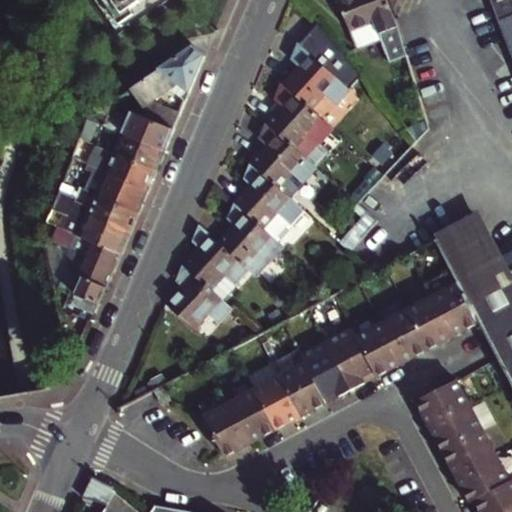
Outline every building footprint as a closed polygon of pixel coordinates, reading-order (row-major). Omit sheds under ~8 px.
[(107,0),(127,29),(169,0),(107,0)] [(410,57),(399,27),(388,0),(337,0),(358,51),(383,42),(392,64),(410,57)] [(511,0),(492,0),(511,49),(511,0)] [(342,109),(370,80),(326,25),(308,45),(299,66),(304,71),(291,86),(320,113),(332,100),(342,109)] [(167,87),(189,96),(205,58),(192,47),(133,88),(143,104),(144,104),(167,87)] [(327,148),(342,133),(320,113),(291,86),(284,101),(290,107),(273,126),(313,163),(327,148)] [(133,112),(174,130),(181,114),(154,102),(152,107),(144,104),(143,104),(133,111),(133,112)] [(165,152),(174,130),(133,112),(111,103),(93,115),(89,118),(89,119),(105,126),(123,134),(165,152)] [(115,153),(157,171),(165,152),(123,134),(105,126),(89,119),(88,123),(82,139),(103,148),(115,153)] [(310,189),(324,173),(313,163),(273,126),(267,141),(272,147),(256,165),(286,192),(299,178),(310,189)] [(95,168),(148,191),(157,171),(115,153),(103,148),(82,139),(75,159),(95,168)] [(338,158),(327,148),(313,163),(324,173),(338,158)] [(280,242),(308,212),(286,192),(256,165),(249,180),(256,186),(240,205),(280,242)] [(139,212),(148,191),(95,168),(86,189),(98,195),(139,212)] [(88,218),(129,236),(139,212),(98,195),(92,207),(77,201),(83,188),(82,188),(82,186),(67,180),(62,192),(51,215),(54,216),(55,213),(66,219),(70,211),(88,218)] [(252,271),(260,278),(287,248),(280,242),(240,205),(233,218),(240,225),(223,244),(252,271)] [(122,254),(129,236),(88,218),(70,211),(66,219),(62,228),(71,232),(80,236),(122,254)] [(440,240),(459,230),(483,218),(480,211),(437,235),(440,240)] [(467,294),(511,270),(483,218),(459,230),(470,250),(450,261),(461,282),(467,294)] [(224,300),(252,271),(223,244),(202,224),(195,240),(201,246),(185,265),(224,300)] [(450,261),(470,250),(459,230),(440,240),(450,261)] [(75,273),(107,288),(122,254),(80,236),(71,232),(63,250),(64,250),(69,264),(75,273)] [(220,325),(234,310),(224,300),(185,265),(184,263),(177,280),(184,287),(168,303),(195,330),(209,315),(220,325)] [(76,294),(100,304),(107,288),(75,273),(69,264),(60,286),(76,294)] [(511,269),(511,270),(467,294),(482,322),(511,379),(511,269)] [(463,333),(482,322),(467,294),(461,282),(434,297),(456,337),(463,333)] [(73,303),(96,314),(100,304),(76,294),(73,303)] [(448,340),(456,337),(434,297),(408,311),(429,350),(448,340)] [(412,360),(429,350),(408,311),(382,324),(404,364),(412,360)] [(396,368),(404,364),(382,324),(358,337),(376,371),(379,377),(396,368)] [(364,378),(376,371),(358,337),(353,329),(327,342),(353,391),(367,384),(364,378)] [(339,398),(353,391),(327,342),(301,356),(306,364),(325,399),(336,392),(339,398)] [(328,404),(325,399),(306,364),(280,378),(302,418),(328,404)] [(364,378),(367,384),(379,377),(376,371),(364,378)] [(277,431),(302,418),(280,378),(255,391),(277,431)] [(432,428),(473,406),(459,380),(417,401),(432,428)] [(156,407),(165,403),(157,389),(149,394),(156,407)] [(251,445),(277,431),(255,391),(230,405),(251,445)] [(325,399),(328,404),(339,398),(336,392),(325,399)] [(244,448),(251,445),(230,405),(203,419),(224,459),(244,448)] [(436,436),(445,452),(486,431),(473,406),(432,428),(436,436)] [(454,471),(459,478),(499,457),(486,431),(445,452),(454,471)] [(472,504),(477,501),(511,482),(499,457),(459,478),(463,486),(472,504)] [(140,511),(127,500),(115,490),(107,484),(103,483),(92,477),(84,495),(109,506),(105,511),(140,511)] [(511,511),(511,482),(477,501),(482,511),(511,511)]
